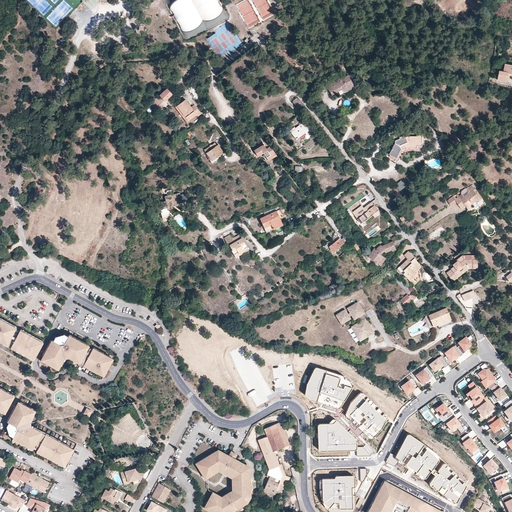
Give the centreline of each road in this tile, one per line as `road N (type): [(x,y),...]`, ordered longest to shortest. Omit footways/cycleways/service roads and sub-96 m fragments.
road 1 (residential): [(257,38),(489,350)]
road 2 (residential): [(196,402),(143,325),(41,278),(0,291)]
road 3 (track): [(23,240),(45,157),(72,98),(105,65),(147,58)]
road 4 (residential): [(445,382),(406,413),(376,461),(303,465)]
road 5 (residential): [(303,465),(302,418),(291,405),(229,424),(196,402)]
road 6 (residential): [(196,402),(134,511)]
